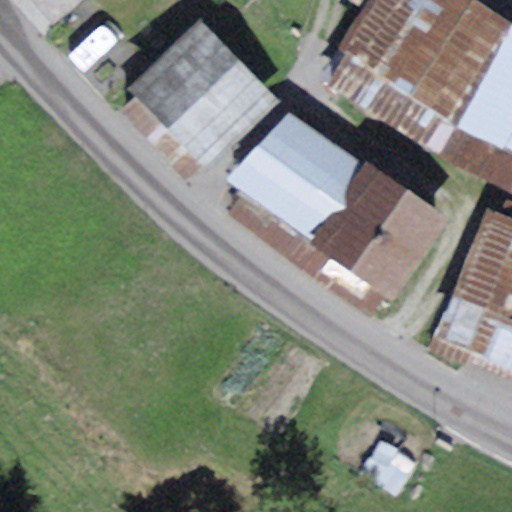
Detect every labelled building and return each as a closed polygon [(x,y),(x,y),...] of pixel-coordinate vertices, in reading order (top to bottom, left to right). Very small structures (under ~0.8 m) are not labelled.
[(97,0),(4,0),(42,45),(97,0)] [(244,0),(215,0),(233,14),(244,0)] [(342,0),(292,85),(511,216),(511,14),(488,0),(342,0)] [(193,177),(259,114),(185,36),(118,100),(193,177)] [(290,254),(346,179),(271,123),(214,198),(290,254)] [(421,231),(361,188),(301,271),(361,314),(421,231)] [(511,376),(511,240),(474,226),(428,345),(511,376)]
